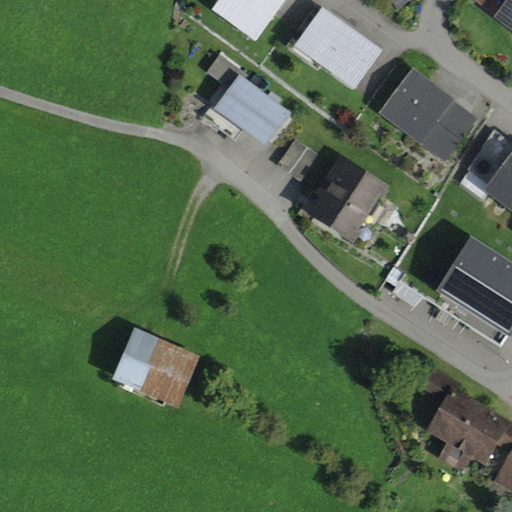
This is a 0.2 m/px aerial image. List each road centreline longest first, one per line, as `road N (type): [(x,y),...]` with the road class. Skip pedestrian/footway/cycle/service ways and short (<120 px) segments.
road 1 (residential): [(186,139),(232,172),(337,279),(510,393)]
road 2 (track): [(0,92),(186,139)]
road 3 (residential): [(511,104),(435,41),(442,0)]
